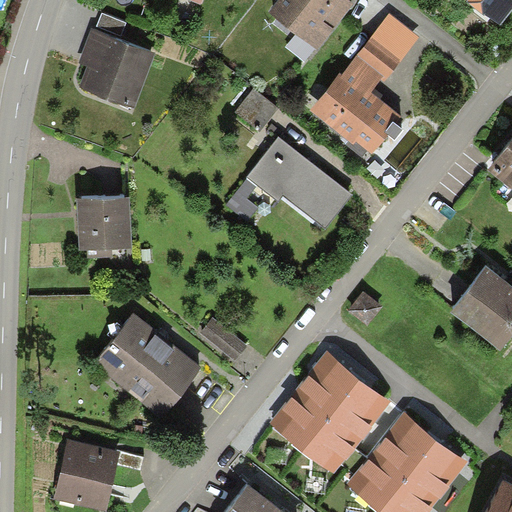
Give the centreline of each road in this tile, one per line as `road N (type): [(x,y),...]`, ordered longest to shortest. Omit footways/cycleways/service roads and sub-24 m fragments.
road 1 (residential): [(511,68),(157,511)]
road 2 (tertiary): [(45,0),(10,140),(0,291)]
